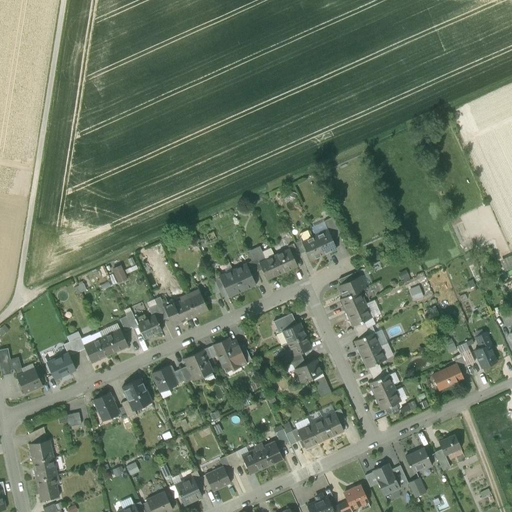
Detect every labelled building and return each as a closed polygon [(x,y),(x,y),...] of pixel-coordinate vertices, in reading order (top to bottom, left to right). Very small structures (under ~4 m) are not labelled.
[(328,230),(332,240),(341,236),(333,217),(324,221),(328,230)] [(301,240),(301,242),(312,237),(310,231),(309,231),(307,230),(300,234),(299,236),(298,236),(300,241),(301,240)] [(328,230),(314,236),(323,255),(336,249),(332,240),(328,230)] [(310,261),(323,255),(314,236),(312,237),(301,242),(305,251),(310,261)] [(295,243),(300,254),(305,251),(301,242),(301,240),(300,241),(295,243)] [(289,249),(293,257),(299,255),(294,244),(288,246),(289,249)] [(247,252),(251,261),(256,272),(262,270),(261,269),(259,263),(262,261),(258,254),(256,248),(247,252)] [(258,254),(262,261),(274,256),(271,248),(260,253),(258,254)] [(289,249),(274,256),(282,274),(297,267),(293,257),(289,249)] [(500,259),(505,271),(511,267),(511,256),(511,254),(500,259)] [(267,281),(282,274),(274,256),(262,261),(259,263),(261,269),(262,270),(267,281)] [(251,275),(256,272),(251,261),(246,264),(250,274),(251,275)] [(246,264),(232,270),(242,292),(256,286),(251,275),(250,274),(246,264)] [(112,271),(118,284),(126,281),(120,267),(112,271)] [(229,298),(242,292),(232,270),(219,276),(224,287),(229,298)] [(403,282),(410,279),(406,270),(399,274),(403,282)] [(338,280),(341,286),(357,278),(355,273),(338,280)] [(213,279),(214,281),(218,290),(218,289),(224,287),(219,276),(213,279)] [(338,287),(343,298),(360,291),(365,288),(360,277),(357,278),(341,286),(338,287)] [(220,293),(218,289),(218,290),(214,281),(208,284),(213,296),(220,293)] [(419,284),(408,288),(413,299),(423,296),(419,284)] [(83,285),(79,287),(74,289),(77,294),(81,292),(86,290),(85,288),(83,285)] [(340,300),(346,313),(366,304),(360,291),(343,298),(340,300)] [(187,298),(188,299),(196,315),(195,315),(195,316),(208,311),(199,292),(187,298)] [(186,319),(195,315),(196,315),(188,299),(181,302),(181,301),(173,304),(181,322),(181,323),(187,320),(186,319)] [(177,323),(181,322),(173,304),(172,301),(163,304),(169,317),(168,317),(173,327),(178,324),(177,323)] [(162,302),(156,305),(163,320),(168,317),(169,317),(163,304),(162,302)] [(372,318),(366,304),(346,313),(352,327),(353,327),(364,322),(372,318)] [(157,322),(163,320),(156,305),(150,307),(154,315),(157,322)] [(132,314),(127,317),(132,328),(133,329),(138,327),(136,323),(132,314)] [(273,322),(275,327),(294,319),(291,314),(273,322)] [(138,327),(144,340),(148,338),(148,337),(161,331),(157,322),(154,315),(136,323),(138,327)] [(125,331),(132,328),(127,317),(120,320),(125,331)] [(278,333),(282,332),(281,331),(294,326),(291,321),(294,320),(294,319),(275,327),(278,333)] [(353,327),(356,333),(367,328),(364,322),(353,327)] [(296,325),(294,326),(281,331),(282,332),(287,344),(305,336),(300,323),(296,325)] [(31,336),(39,334),(38,326),(29,328),(31,336)] [(369,334),(367,328),(356,333),(359,339),(369,334)] [(120,329),(102,338),(109,354),(119,350),(119,351),(128,347),(120,329)] [(354,341),(360,355),(380,346),(374,332),(369,334),(359,339),(354,341)] [(474,351),(482,368),(496,362),(488,345),(490,344),(485,333),(475,337),(478,344),(480,343),(482,347),(480,348),(474,351)] [(311,348),(305,336),(287,344),(293,356),(293,357),(300,353),(311,348)] [(80,337),(69,342),(75,353),(85,349),(84,346),(84,344),(84,345),(80,337)] [(100,358),(109,354),(102,338),(84,346),(85,349),(92,363),(100,359),(100,358)] [(230,365),(232,370),(246,364),(238,347),(236,343),(231,345),(230,343),(228,339),(213,346),(218,356),(223,368),(230,365)] [(69,356),(75,353),(69,342),(63,345),(67,353),(68,353),(69,356)] [(453,342),(445,346),(448,353),(457,349),(453,342)] [(244,344),(238,347),(246,364),(251,361),(244,344)] [(213,346),(208,348),(212,358),(218,356),(213,346)] [(386,360),(380,346),(360,355),(366,369),(376,364),(386,360)] [(12,374),(11,371),(10,371),(8,360),(10,360),(8,348),(0,349),(0,369),(1,376),(12,374)] [(207,360),(212,358),(208,348),(202,350),(207,360)] [(193,379),(194,381),(212,372),(207,360),(202,350),(184,359),(187,366),(189,369),(193,379)] [(460,354),(465,366),(474,362),(469,350),(460,354)] [(44,358),(54,379),(67,373),(68,374),(76,371),(69,356),(68,353),(67,353),(53,360),(51,355),(44,358)] [(289,358),(292,364),(303,359),(300,353),(293,357),(293,356),(289,358)] [(18,357),(10,360),(8,360),(10,371),(11,371),(13,370),(21,368),(18,357)] [(457,366),(458,370),(465,366),(461,357),(454,360),(457,366)] [(305,364),(303,359),(292,364),(294,369),(305,364)] [(294,369),(300,383),(322,373),(316,359),(305,364),(294,369)] [(366,369),(369,375),(379,371),(376,364),(366,369)] [(230,365),(223,368),(225,373),(232,370),(230,365)] [(151,374),(160,393),(177,385),(177,384),(172,373),(169,366),(151,374)] [(433,377),(438,388),(449,383),(449,384),(455,381),(455,380),(462,377),(458,370),(457,366),(433,377)] [(177,384),(185,381),(185,380),(181,372),(180,369),(172,373),(177,384)] [(189,369),(181,372),(185,380),(185,381),(186,383),(193,379),(189,369)] [(16,376),(24,394),(42,386),(35,370),(24,375),(23,372),(16,376)] [(382,377),(379,371),(369,375),(372,381),(382,377)] [(368,383),(374,397),(394,388),(388,374),(382,377),(372,381),(368,383)] [(315,387),(317,392),(328,387),(323,376),(313,381),(316,386),(315,387)] [(128,400),(133,411),(134,410),(151,402),(140,379),(122,387),(128,400)] [(331,393),(328,387),(317,392),(320,398),(331,393)] [(397,389),(401,400),(406,397),(402,387),(397,389)] [(401,401),(394,388),(374,397),(381,411),(384,409),(395,404),(401,401)] [(93,400),(102,421),(119,414),(117,409),(109,393),(93,400)] [(120,403),(122,407),(127,418),(136,414),(134,410),(133,411),(128,400),(120,403)] [(384,409),(387,415),(398,410),(395,404),(384,409)] [(122,420),(127,418),(122,407),(117,409),(119,414),(122,420)] [(335,413),(339,422),(345,420),(340,409),(334,412),(335,413)] [(66,415),(68,427),(81,424),(79,412),(66,415)] [(335,413),(322,419),(331,437),(343,431),(339,422),(335,413)] [(318,443),(331,437),(322,419),(310,425),(318,443)] [(305,449),(318,443),(310,425),(297,430),(301,440),(305,449)] [(29,434),(31,444),(44,441),(41,428),(29,434)] [(281,445),(288,441),(285,434),(283,429),(275,433),(281,445)] [(296,429),(291,431),(296,442),(301,440),(297,430),(296,429)] [(291,431),(285,434),(288,441),(290,445),(296,442),(291,431)] [(162,435),(164,441),(171,437),(169,432),(162,435)] [(441,449),(444,455),(445,455),(461,448),(454,434),(438,442),(441,449)] [(32,462),(54,458),(50,440),(47,441),(44,441),(31,444),(29,445),(33,461),(32,462)] [(274,441),(257,449),(265,467),(282,459),(274,441)] [(409,465),(412,472),(423,467),(423,466),(427,464),(429,467),(431,466),(423,448),(405,457),(409,466),(409,465)] [(250,474),(265,467),(257,449),(241,456),(250,474)] [(434,452),(442,471),(450,467),(445,455),(444,455),(441,449),(434,452)] [(225,457),(230,468),(241,463),(236,452),(225,457)] [(54,458),(32,462),(36,480),(37,480),(57,476),(54,458)] [(130,475),(139,471),(135,462),(126,465),(130,475)] [(378,482),(384,495),(399,488),(398,486),(390,470),(388,464),(373,471),(373,472),(378,482)] [(390,470),(398,486),(407,482),(400,466),(390,470)] [(211,489),(212,491),(230,483),(223,467),(205,475),(206,478),(211,489)] [(200,492),(205,489),(201,480),(200,478),(196,471),(190,474),(192,478),(193,477),(200,492)] [(364,476),(369,487),(378,482),(373,472),(364,476)] [(37,480),(41,500),(59,497),(56,484),(59,484),(57,476),(37,480)] [(179,496),(183,505),(202,497),(200,492),(193,477),(192,478),(175,486),(178,494),(179,496)] [(206,478),(201,480),(205,489),(206,491),(211,489),(206,478)] [(408,483),(414,497),(425,493),(418,478),(408,483)] [(347,501),(351,509),(367,502),(360,486),(351,490),(350,490),(343,493),(347,501)] [(151,511),(166,511),(172,509),(164,491),(146,500),(148,504),(151,511)] [(307,505),(309,511),(333,511),(332,508),(327,496),(307,505)] [(347,501),(337,505),(340,511),(352,511),(351,509),(347,501)] [(144,511),(142,507),(140,502),(134,504),(137,511),(144,511)]
